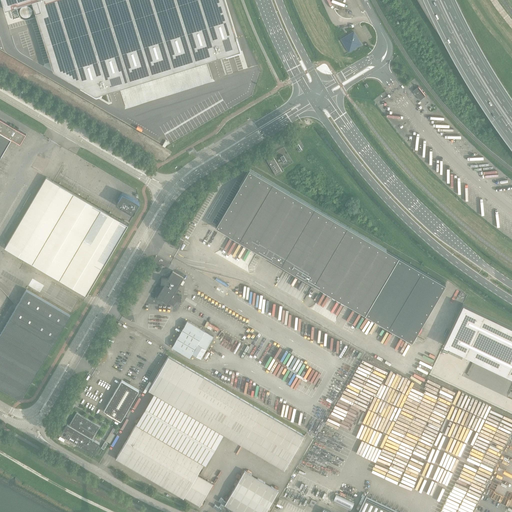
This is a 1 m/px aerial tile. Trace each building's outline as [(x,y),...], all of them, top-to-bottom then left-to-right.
[(2,0),(5,10),(32,1),(54,70),(96,95),(101,94),(100,93),(101,93),(225,54),(226,54),(227,55),(240,51),(236,37),(224,0),(2,0)] [(354,32),(341,39),(349,52),(362,44),(354,32)] [(418,86),(413,90),(420,100),(425,96),(426,96),(418,86)] [(0,132),(11,139),(20,144),(26,134),(13,127),(11,123),(9,124),(0,118),(0,132)] [(0,158),(11,139),(0,132),(0,158)] [(302,150),(297,142),(292,145),(293,147),(296,146),(299,152),(302,150)] [(445,284),(249,169),(216,226),(267,257),(266,258),(313,285),(314,284),(412,341),(445,284)] [(46,177),(5,248),(86,295),(122,235),(128,225),(128,224),(124,221),(121,219),(111,213),(110,214),(109,214),(87,201),(86,200),(60,185),(59,184),(46,177)] [(116,202),(116,203),(133,213),(139,203),(138,201),(136,200),(134,198),(132,197),(130,196),(128,195),(126,194),(124,193),(122,192),(118,200),(116,202)] [(156,287),(155,299),(163,300),(167,303),(168,303),(176,301),(181,302),(181,296),(179,295),(175,293),(179,286),(180,286),(178,285),(183,277),(173,270),(168,278),(161,277),(160,287),(156,287)] [(0,387),(21,399),(30,383),(31,382),(46,355),(47,355),(63,327),(64,326),(70,315),(26,289),(16,306),(0,333),(0,387)] [(511,327),(463,304),(443,344),(511,377),(511,327)] [(187,321),(172,347),(189,357),(192,353),(201,358),(206,349),(197,344),(205,331),(187,321)] [(304,436),(203,376),(168,356),(149,390),(284,469),(304,436)] [(121,380),(104,411),(121,421),(139,390),(121,380)] [(69,425),(67,424),(61,434),(93,453),(100,443),(92,439),(100,426),(77,413),(69,425)] [(184,497),(197,474),(203,464),(136,424),(116,458),(184,497)] [(116,435),(111,432),(106,440),(111,443),(116,435)] [(245,470),(220,511),(238,511),(265,511),(278,490),(245,470)] [(336,494),(332,501),(351,510),(354,503),(336,494)] [(358,511),(400,511),(366,496),(358,511)]
